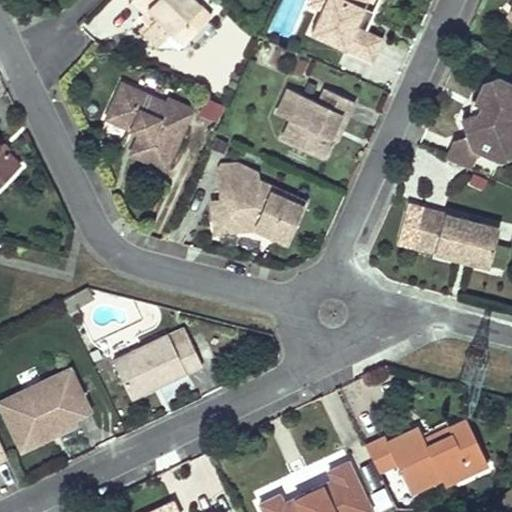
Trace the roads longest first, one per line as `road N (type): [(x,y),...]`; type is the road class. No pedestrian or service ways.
road 1 (residential): [(333,314),(101,244),(0,9)]
road 2 (residential): [(9,511),(301,365),(333,314)]
road 3 (residential): [(333,314),(335,258),(455,0)]
road 4 (residential): [(511,335),(430,313),(333,314)]
